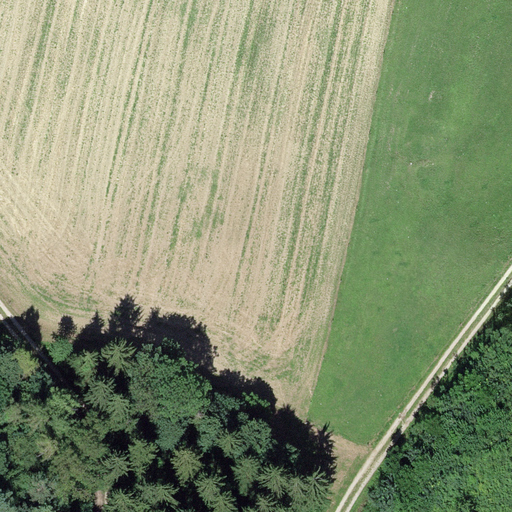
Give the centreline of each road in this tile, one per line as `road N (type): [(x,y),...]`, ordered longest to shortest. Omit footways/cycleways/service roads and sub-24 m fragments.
road 1 (track): [(339,511),(511,273)]
road 2 (track): [(0,313),(79,409),(96,444),(105,511)]
